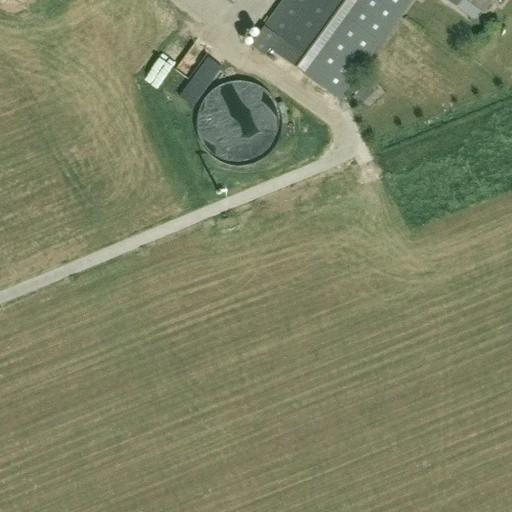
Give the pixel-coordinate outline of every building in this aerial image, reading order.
[(190,0),(175,0),(174,2),(193,19),(202,10),(190,0)] [(284,0),(264,28),(251,47),(264,56),(268,50),(339,101),(411,0),(284,0)] [(449,0),(457,5),(460,0),(470,0),(484,10),(491,0),(449,0)] [(207,59),(177,100),(192,111),(222,70),(207,59)] [(362,77),(349,88),(362,102),(374,92),(362,77)] [(208,93),(195,152),(243,162),(245,153),(269,158),(275,130),(259,127),(266,93),(235,87),(233,99),(208,93)]
